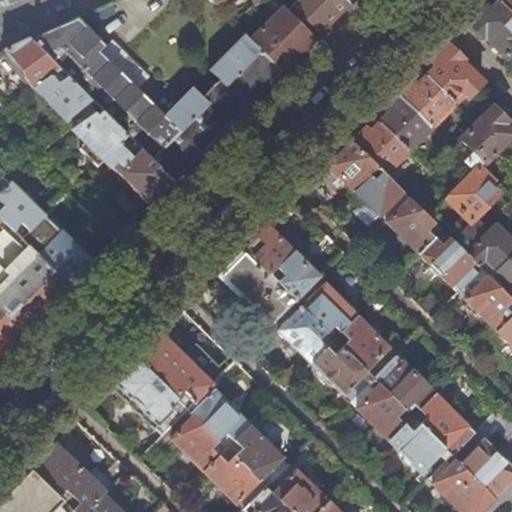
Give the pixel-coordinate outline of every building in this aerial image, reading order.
[(333,20),(349,4),(344,0),(299,0),(292,7),(285,0),(274,0),(281,6),(314,39),(333,20)] [(511,15),(496,0),(492,0),(486,7),(468,25),(482,39),(484,37),(505,58),(511,50),(511,15)] [(511,0),(496,0),(511,15),(511,0)] [(314,39),(281,6),(248,39),(281,72),(306,47),(314,39)] [(162,115),(99,51),(104,46),(77,18),(29,39),(62,72),(101,111),(135,145),(173,182),(237,117),(281,72),(248,39),(243,34),(208,69),(218,79),(200,96),(191,87),(162,115)] [(62,72),(29,39),(3,50),(34,91),(62,72)] [(481,83),(460,62),(461,60),(447,46),(428,65),(421,73),(453,104),(462,95),(466,98),(481,83)] [(101,111),(62,72),(34,91),(73,131),(101,111)] [(453,104),(421,73),(414,80),(397,96),(430,127),(453,104)] [(430,127),(397,96),(382,112),(374,120),(406,151),(430,127)] [(21,112),(14,105),(6,111),(14,119),(21,112)] [(474,171),(511,131),(511,127),(491,107),(460,140),(474,154),(465,163),(474,171)] [(135,145),(101,111),(73,131),(86,143),(78,151),(96,167),(103,160),(112,169),(135,145)] [(406,151),(374,120),(368,127),(352,143),(376,167),(383,174),(406,151)] [(493,172),(511,153),(511,131),(474,171),(446,200),(469,223),(473,218),(501,191),(479,169),(484,164),(493,172)] [(353,191),(376,167),(352,143),(340,155),(328,167),(353,192),(353,191)] [(173,182),(135,145),(112,169),(150,206),(156,200),(173,182)] [(378,216),(402,193),(383,174),(376,167),(353,191),(353,192),(378,217),(378,216)] [(42,216),(3,177),(0,180),(0,220),(19,239),(40,219),(42,216)] [(441,232),(402,193),(378,216),(378,217),(417,255),(441,232)] [(511,256),(511,244),(494,227),(487,233),(473,218),(469,223),(451,241),(479,270),(488,279),(511,256)] [(93,263),(58,232),(39,251),(33,245),(49,228),(40,219),(19,239),(69,288),(84,272),(93,263)] [(69,288),(19,239),(0,220),(0,311),(24,334),(58,300),(69,288)] [(269,277),(293,253),(303,242),(289,227),(277,239),(267,229),(249,247),(244,253),(269,277)] [(479,270),(451,241),(441,232),(417,255),(456,294),(456,293),(479,270)] [(293,301),(269,277),(244,253),(236,260),(195,301),(220,326),(246,302),(257,313),(270,325),(271,324),(293,301)] [(317,277),(293,253),(269,277),(293,301),(317,277)] [(511,256),(488,279),(511,302),(511,256)] [(511,314),(511,302),(488,279),(479,270),(456,293),(456,294),(495,332),(511,314)] [(357,316),(317,277),(293,301),(333,340),(357,316)] [(333,340),(293,301),(271,324),(290,343),(310,363),(333,340)] [(0,358),(13,345),(24,334),(0,311),(0,358)] [(511,314),(495,332),(511,349),(511,314)] [(396,355),(357,316),(333,340),(372,379),(396,355)] [(187,363),(161,337),(137,361),(186,410),(209,387),(210,385),(187,363)] [(372,379),(333,340),(310,363),(328,381),(349,402),(372,379)] [(435,394),(396,355),(372,379),(411,418),(435,394)] [(186,410),(137,361),(128,370),(110,388),(160,436),(164,433),(186,410)] [(411,418),(372,379),(349,402),(369,422),(374,427),(368,434),(368,435),(368,439),(379,450),(388,442),(411,418)] [(230,407),(209,387),(186,410),(224,448),(248,425),(230,407)] [(473,433),(435,394),(411,418),(450,456),(473,433)] [(511,434),(511,420),(498,407),(473,433),(450,456),(493,499),(507,485),(511,479),(511,470),(503,462),(507,457),(507,453),(503,448),(499,448),(494,453),(483,441),(486,437),(488,439),(496,431),(506,440),(511,434)] [(224,448),(186,410),(164,433),(201,471),(224,448)] [(450,456),(411,418),(388,442),(405,459),(427,480),(450,456)] [(268,445),(248,425),(224,448),(263,487),(287,464),(268,445)] [(106,492),(55,444),(48,451),(29,471),(55,496),(61,490),(76,504),(70,510),(72,511),(86,511),(89,509),(102,497),(106,492)] [(263,487),(224,448),(201,471),(241,510),(263,487)] [(479,511),(493,499),(450,456),(427,480),(459,511),(479,511)] [(112,485),(126,470),(116,460),(102,475),(112,485)] [(308,485),(287,464),(263,487),(288,511),(316,511),(326,503),(308,485)] [(0,511),(50,511),(61,501),(55,496),(29,471),(0,500),(0,511)] [(288,511),(263,487),(241,510),(242,511),(288,511)] [(117,511),(102,497),(89,509),(91,511),(117,511)] [(335,511),(326,503),(316,511),(335,511)]
